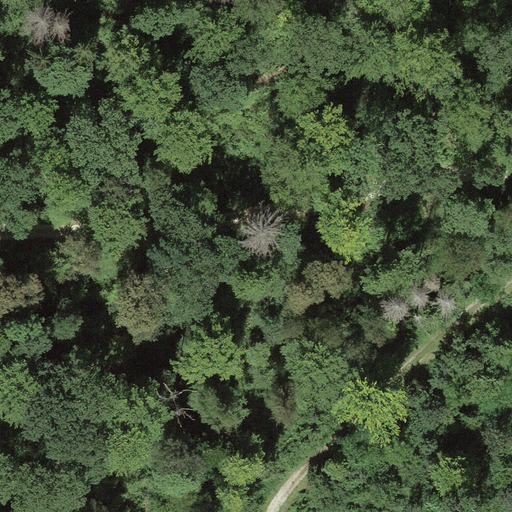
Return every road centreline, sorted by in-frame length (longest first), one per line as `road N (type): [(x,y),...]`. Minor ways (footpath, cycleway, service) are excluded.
road 1 (track): [(511,168),(162,231),(0,234)]
road 2 (track): [(511,279),(343,427),(292,478),(273,511)]
